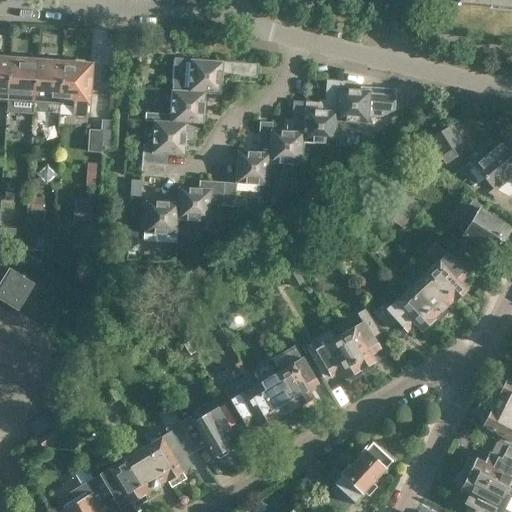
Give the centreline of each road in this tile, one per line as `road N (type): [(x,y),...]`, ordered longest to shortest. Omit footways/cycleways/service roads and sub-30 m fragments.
road 1 (residential): [(199,511),(425,374),(465,369)]
road 2 (residential): [(149,187),(164,187),(202,163),(241,112),(291,76),(303,38)]
road 3 (residential): [(511,91),(303,38)]
road 4 (residential): [(465,369),(402,511)]
